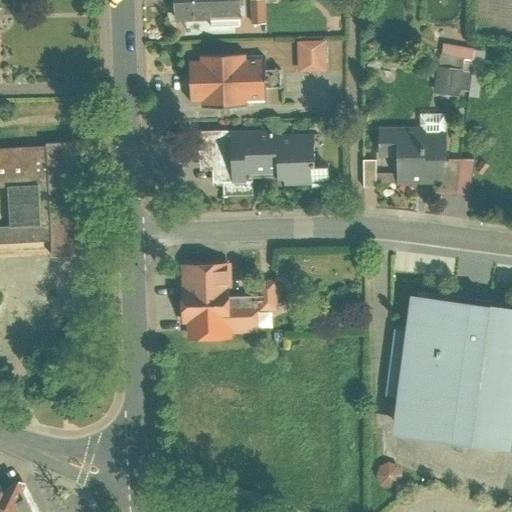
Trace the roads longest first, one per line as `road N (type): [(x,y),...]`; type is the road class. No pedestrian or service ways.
road 1 (tertiary): [(131,218),(139,480)]
road 2 (tertiary): [(123,0),(131,218)]
road 3 (residential): [(345,214),(131,218)]
road 4 (residential): [(348,0),(345,214)]
road 5 (residential): [(511,236),(345,214)]
road 6 (tertiary): [(139,480),(0,430)]
